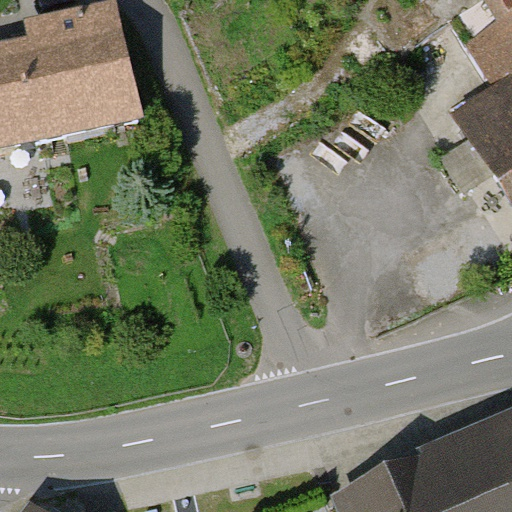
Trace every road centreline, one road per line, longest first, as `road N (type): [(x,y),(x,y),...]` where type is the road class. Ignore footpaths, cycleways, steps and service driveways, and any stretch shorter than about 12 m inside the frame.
road 1 (residential): [(312,405),(200,121),(138,0)]
road 2 (tertiary): [(312,405),(108,450),(0,458)]
road 3 (tertiary): [(511,358),(312,405)]
